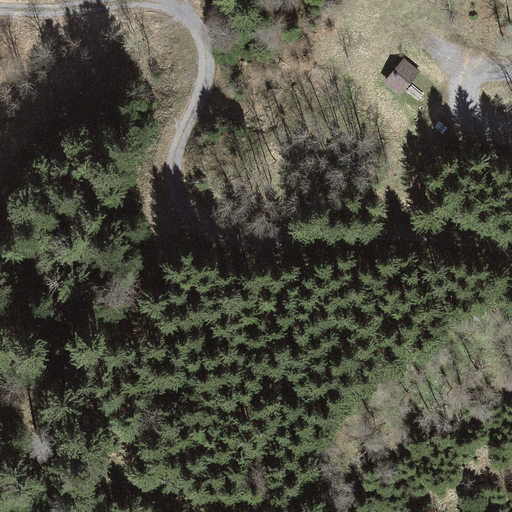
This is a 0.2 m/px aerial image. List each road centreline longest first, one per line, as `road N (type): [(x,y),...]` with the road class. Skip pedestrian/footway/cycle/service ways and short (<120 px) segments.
road 1 (track): [(0,9),(165,10),(220,33),(224,64),(179,179),(179,213),(195,233),(216,241),(511,245)]
road 2 (track): [(511,139),(468,115),(458,92),(476,69),(511,63)]
